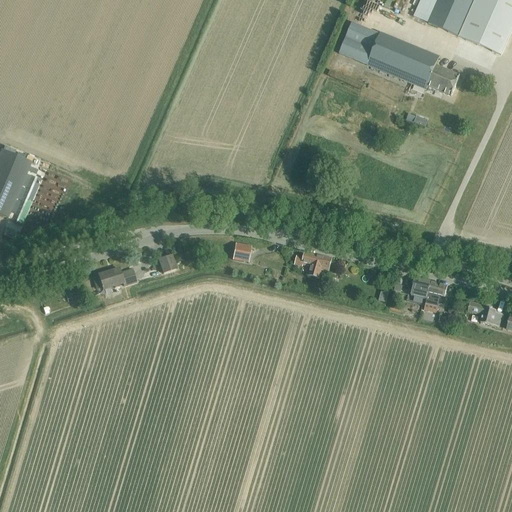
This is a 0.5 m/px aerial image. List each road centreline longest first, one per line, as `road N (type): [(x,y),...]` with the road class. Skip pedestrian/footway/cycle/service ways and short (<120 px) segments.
road 1 (unclassified): [(511,295),(211,228),(156,237),(0,287)]
road 2 (track): [(0,308),(24,309),(39,337),(0,481)]
